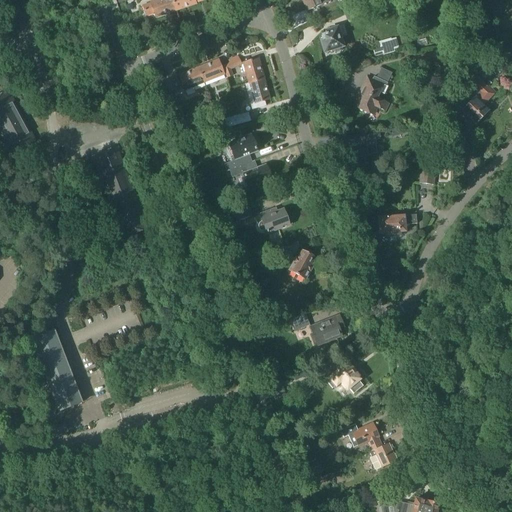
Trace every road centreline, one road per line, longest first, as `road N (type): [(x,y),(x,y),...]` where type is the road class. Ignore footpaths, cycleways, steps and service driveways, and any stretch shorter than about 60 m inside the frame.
road 1 (unclassified): [(294,511),(125,67)]
road 2 (residential): [(388,317),(319,192),(267,14)]
road 3 (residential): [(482,511),(436,470),(422,443),(388,317)]
road 4 (residential): [(388,317),(408,302),(421,264),(459,204),(511,148)]
road 5 (residential): [(125,67),(267,14)]
